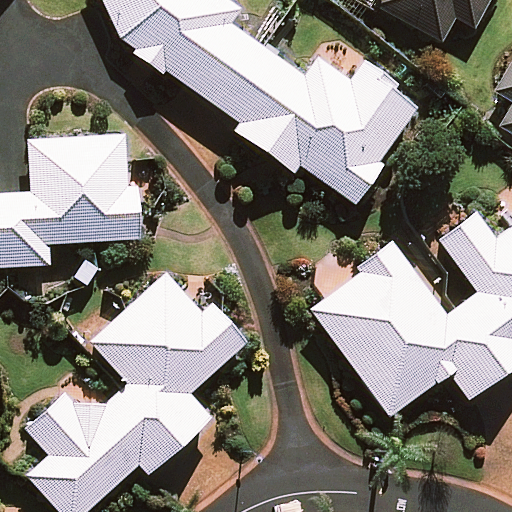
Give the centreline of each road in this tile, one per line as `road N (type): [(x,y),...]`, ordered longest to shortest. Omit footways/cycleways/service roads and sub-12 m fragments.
road 1 (residential): [(138,110),(221,209),(262,289),(300,496)]
road 2 (residential): [(300,496),(362,491),(454,511)]
